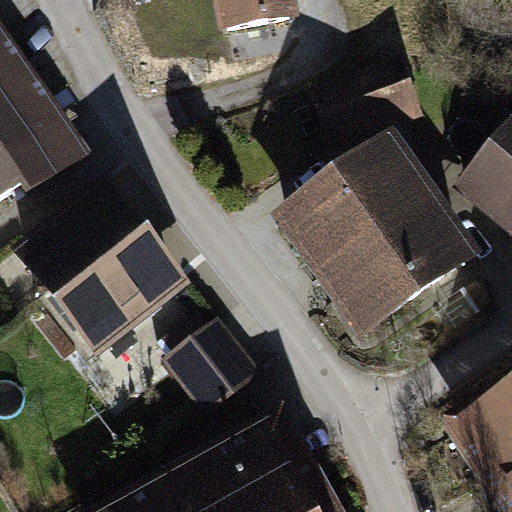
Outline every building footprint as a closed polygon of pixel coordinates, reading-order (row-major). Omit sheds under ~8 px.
[(223,0),(229,31),(288,20),(284,0),(223,0)] [(0,97),(20,83),(0,55),(0,97)] [(395,71),(321,101),(336,137),(410,107),(395,71)] [(49,125),(20,83),(0,97),(0,200),(21,185),(2,158),(49,125)] [(2,158),(21,185),(28,195),(77,165),(49,125),(2,158)] [(511,134),(467,187),(511,224),(511,134)] [(385,152),(289,221),(368,331),(464,263),(385,152)] [(113,203),(31,269),(89,341),(172,275),(113,203)] [(216,325),(168,361),(208,414),(256,377),(216,325)] [(511,398),(470,426),(511,489),(511,398)] [(301,511),(270,456),(169,511),(301,511)]
